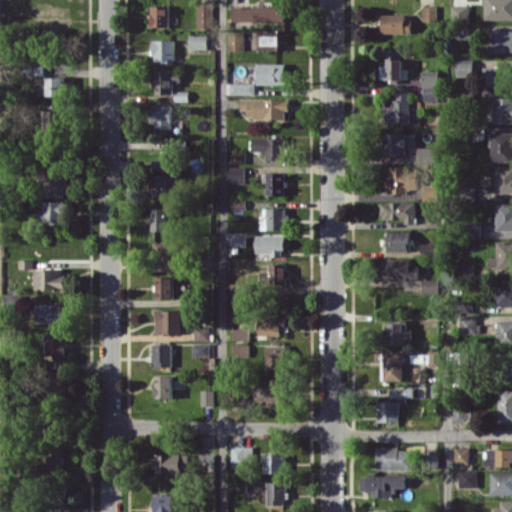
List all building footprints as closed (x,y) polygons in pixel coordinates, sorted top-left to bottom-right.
[(3,0),(4,16),(19,16),(18,0),(3,0)] [(511,18),(511,0),(484,0),(485,18),(511,18)] [(469,22),(470,4),(452,4),(451,21),(469,22)] [(170,5),(152,5),(151,26),(169,26),(170,5)] [(198,27),(212,27),(212,5),(197,5),(198,27)] [(233,21),(286,20),(285,5),(232,7),(233,21)] [(423,20),(437,21),(438,6),(423,5),(423,20)] [(64,7),(35,8),(35,21),(46,21),(46,32),(64,32),(64,7)] [(380,15),(379,32),(412,33),(412,15),(380,15)] [(285,50),(285,30),(257,30),(257,49),(285,50)] [(511,30),(493,30),(492,51),(511,51),(511,30)] [(207,35),(189,35),(190,49),(208,49),(207,35)] [(174,39),(154,39),(154,60),(175,59),(174,39)] [(380,65),(380,79),(408,78),(408,68),(402,68),(401,48),(386,48),(386,65),(380,65)] [(27,78),(45,78),(45,62),(28,61),(27,78)] [(457,62),(457,75),(473,75),(473,62),(457,62)] [(257,83),(286,84),(286,63),(258,63),(257,83)] [(509,85),(510,67),(484,66),(483,85),(509,85)] [(180,70),(155,71),(156,94),(173,93),(173,81),(180,81),(180,70)] [(422,86),(439,86),(439,71),(422,71),(422,86)] [(65,77),(47,77),(47,82),(37,82),(37,95),(65,95),(65,77)] [(239,95),(254,95),(254,82),(239,82),(239,95)] [(439,87),(423,87),(423,100),(439,100),(439,87)] [(410,121),(410,92),(398,92),(398,100),(386,100),(386,122),(410,121)] [(511,122),(511,97),(494,97),(494,122),(511,122)] [(289,98),(240,99),(240,109),(248,109),(248,118),(285,118),(285,111),(289,111),(289,98)] [(173,105),(154,105),(154,128),(173,128),(173,105)] [(64,109),(45,110),(45,131),(64,131),(64,109)] [(406,155),(407,145),(415,145),(415,132),(384,132),(384,154),(406,155)] [(511,161),(511,132),(491,132),(491,162),(511,161)] [(252,151),(267,151),(267,159),(285,160),(285,136),(252,136),(252,151)] [(418,161),(436,161),(436,147),(417,147),(418,161)] [(246,152),(230,151),(230,163),(245,163),(246,152)] [(169,158),(151,158),(151,169),(169,170),(169,158)] [(511,165),(496,166),(496,192),(511,191),(511,165)] [(245,167),(230,166),(229,182),(245,182),(245,167)] [(407,193),(407,188),(417,188),(417,167),(390,166),(390,176),(387,176),(387,193),(407,193)] [(65,196),(65,170),(43,170),(43,195),(65,196)] [(285,172),(260,172),(260,180),(268,180),(268,195),(285,194),(285,172)] [(170,196),(170,174),(153,174),(153,196),(170,196)] [(43,201),(44,221),(64,221),(64,201),(43,201)] [(415,202),(382,202),(382,218),(405,219),(405,223),(415,223),(415,202)] [(497,229),(511,229),(511,203),(497,203),(497,229)] [(154,230),(167,230),(167,207),(153,207),(154,230)] [(262,229),(287,229),(287,208),(262,208),(262,229)] [(426,227),(440,227),(440,217),(426,216),(426,227)] [(468,237),(480,238),(481,222),(468,222),(468,237)] [(411,251),(411,231),(387,231),(387,251),(411,251)] [(231,245),(246,245),(246,234),(231,234),(231,245)] [(285,235),(256,234),(256,253),(284,254),(285,235)] [(511,240),(497,240),(496,256),(489,256),(489,268),(511,268),(511,240)] [(155,270),(180,270),(179,241),(154,242),(155,270)] [(419,265),(411,265),(411,258),(384,258),(384,277),(418,278),(419,265)] [(287,263),(270,263),(270,271),(259,271),(260,282),(288,282),(287,263)] [(34,288),(65,288),(65,269),(35,268),(34,288)] [(174,276),(156,276),(157,299),(174,298),(174,276)] [(439,279),(422,279),(422,292),(438,292),(439,279)] [(511,279),(497,279),(496,305),(511,305),(511,279)] [(231,303),(242,303),(242,283),(231,283),(231,303)] [(37,322),(63,322),(63,304),(37,304),(37,322)] [(181,333),(181,309),(156,310),(157,334),(181,333)] [(477,314),(460,315),(460,334),(478,333),(477,314)] [(286,319),(259,318),(259,334),(285,334),(286,319)] [(497,346),(511,345),(511,319),(498,320),(497,346)] [(405,344),(405,339),(412,339),(412,329),(407,330),(407,322),(387,323),(387,344),(405,344)] [(195,340),(209,339),(209,326),(195,326),(195,340)] [(233,340),(249,340),(250,328),(233,328),(233,340)] [(47,354),(66,355),(66,334),(47,333),(47,354)] [(172,344),(154,343),(154,366),(172,367),(172,344)] [(210,343),(194,343),(194,356),(210,356),(210,343)] [(234,356),(249,356),(249,344),(233,344),(234,356)] [(267,368),(287,367),(286,344),(267,344),(267,368)] [(439,350),(428,350),(429,366),(440,365),(439,350)] [(384,352),(385,381),(403,381),(402,364),(412,363),(412,352),(384,352)] [(511,383),(511,354),(508,354),(508,366),(499,366),(498,383),(511,383)] [(66,372),(53,373),(53,394),(66,394),(66,372)] [(156,398),(173,398),(173,375),(155,375),(156,398)] [(285,380),(257,380),(257,400),(285,400),(285,380)] [(390,387),(390,397),(407,398),(407,388),(390,387)] [(511,388),(499,389),(499,422),(511,422),(511,388)] [(213,389),(201,390),(201,405),(213,405),(213,389)] [(399,401),(378,400),(377,421),(398,422),(399,401)] [(471,404),(454,405),(454,422),(471,421),(471,404)] [(65,471),(65,443),(48,444),(48,471),(65,471)] [(232,467),(254,467),(253,446),(232,446),(232,467)] [(377,469),(413,469),(413,447),(377,448),(377,469)] [(455,463),(469,463),(469,447),(455,447),(455,463)] [(511,464),(511,448),(486,448),(485,465),(511,464)] [(189,453),(154,454),(154,473),(189,472),(189,453)] [(439,453),(425,453),(425,468),(439,468),(439,453)] [(286,454),(264,454),(264,472),(286,472),(286,454)] [(478,487),(478,470),(459,470),(459,487),(478,487)] [(511,471),(491,471),(491,493),(511,493),(511,471)] [(406,487),(406,474),(362,474),(362,490),(374,491),(374,496),(393,496),(393,487),(406,487)] [(268,504),(286,504),(286,481),(268,481),(268,504)] [(52,507),(68,508),(69,490),(53,489),(52,507)] [(172,511),(172,494),(154,494),(154,511),(172,511)] [(493,506),(492,511),(511,511),(511,500),(500,500),(500,507),(493,506)]
